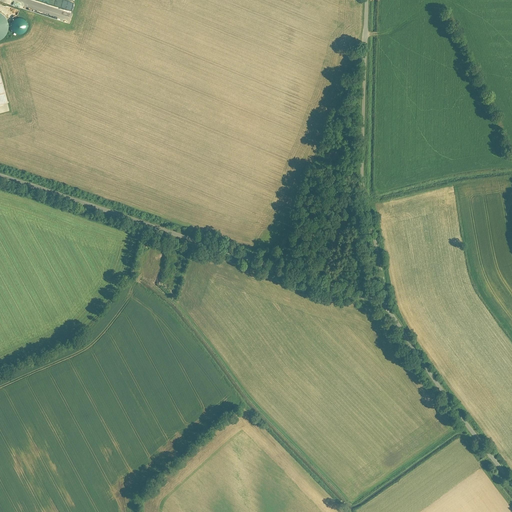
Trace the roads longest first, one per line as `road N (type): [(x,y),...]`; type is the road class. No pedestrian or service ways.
road 1 (residential): [(386,304),(0,175)]
road 2 (unclassified): [(386,304),(363,185),(366,0)]
road 3 (unclassified): [(511,477),(386,304)]
